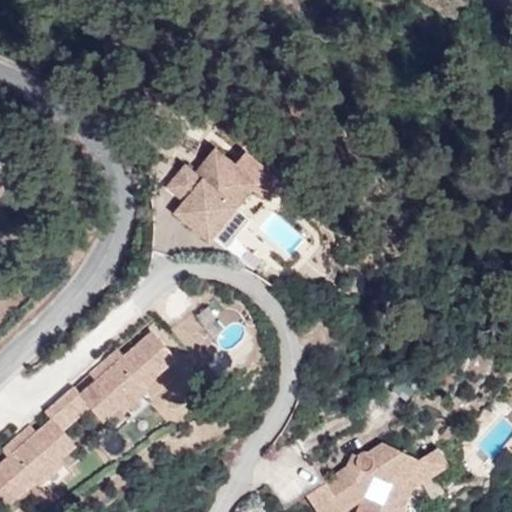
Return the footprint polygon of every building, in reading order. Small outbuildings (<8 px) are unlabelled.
[(210,241),(213,237),(238,207),(253,189),(266,199),(281,181),(247,152),(236,165),(217,149),(197,173),(186,165),(167,187),(180,198),(198,176),(204,180),(185,202),(176,213),(210,241)] [(198,176),(180,198),(185,202),(204,180),(198,176)] [(213,237),(227,249),(252,219),(238,207),(213,237)] [(151,334),(126,356),(97,381),(82,394),(76,387),(61,400),(78,419),(92,407),(103,420),(119,405),(133,421),(157,400),(144,384),(172,359),(151,334)] [(97,381),(126,356),(120,349),(91,374),(97,381)] [(53,419),(38,432),(9,458),(0,465),(0,497),(6,504),(35,479),(48,494),(73,473),(59,458),(76,443),(65,431),(78,419),(61,400),(47,412),(53,419)] [(9,458),(38,432),(32,425),(3,450),(9,458)] [(293,467),(275,484),(272,490),(279,503),(302,489),(315,511),(329,511),(361,493),(351,511),(394,511),(407,487),(426,475),(416,459),(381,439),(364,450),(358,449),(354,451),(352,454),(351,458),(352,462),(344,467),(342,464),(321,476),(309,457),(293,467)] [(432,448),(416,459),(426,475),(442,465),(432,448)]
